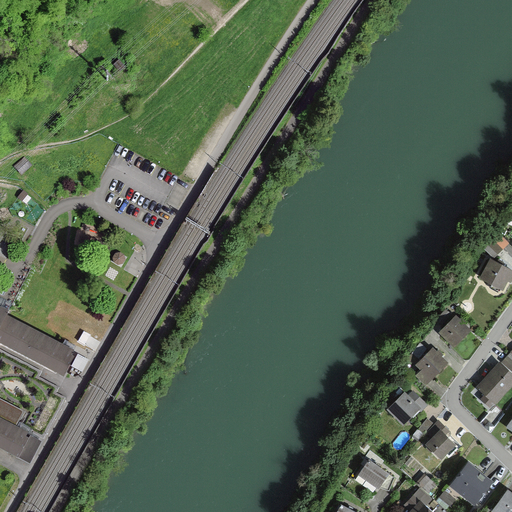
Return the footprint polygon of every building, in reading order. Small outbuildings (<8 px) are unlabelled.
[(74,56),(80,51),(69,41),(64,47),(74,56)] [(494,240),(503,249),(510,244),(500,234),(494,240)] [(494,258),(503,249),(494,240),(484,249),(494,258)] [(497,262),(490,258),(480,278),(503,291),(508,282),(511,283),(511,281),(511,269),(502,264),(500,263),(497,262)] [(452,314),(446,309),(436,319),(442,325),(452,314)] [(22,412),(0,401),(0,344),(62,377),(71,359),(68,358),(71,353),(4,319),(6,314),(0,311),(0,448),(17,458),(26,441),(23,439),(25,434),(14,428),(22,412)] [(460,319),(456,315),(439,333),(454,348),(471,330),(465,324),(467,322),(464,320),(461,317),(460,319)] [(414,364),(427,347),(420,342),(407,359),(414,364)] [(437,351),(433,347),(415,365),(421,371),(423,368),(433,379),(449,363),(442,357),(444,355),(441,352),(438,350),(437,351)] [(511,354),(510,353),(501,362),(511,372),(511,354)] [(511,372),(501,362),(500,361),(495,366),(493,369),(490,372),(476,387),(484,395),(480,399),(490,408),(494,404),(496,405),(511,386),(511,372)] [(426,386),(433,379),(423,368),(421,371),(415,375),(426,386)] [(413,390),(408,395),(411,397),(415,402),(420,397),(413,390)] [(408,395),(405,392),(387,409),(403,426),(419,410),(421,412),(428,405),(420,397),(415,402),(411,397),(408,395)] [(433,423),(427,418),(418,429),(424,433),(433,423)] [(445,427),(438,421),(427,432),(432,438),(440,430),(442,431),(445,427)] [(424,434),(424,433),(418,429),(412,436),(418,441),(424,434)] [(442,431),(440,430),(432,438),(425,445),(440,460),(448,453),(455,446),(456,445),(446,435),(444,433),(442,431)] [(457,448),(455,446),(448,453),(449,455),(457,448)] [(378,465),(369,459),(358,475),(379,490),(380,488),(389,474),(390,474),(378,465)] [(480,471),(468,462),(449,486),(474,506),(494,482),(480,471)] [(395,478),(389,474),(380,488),(389,491),(395,478)] [(424,474),(416,482),(429,494),(437,485),(424,474)] [(431,511),(432,511),(426,506),(432,499),(420,488),(404,506),(410,511),(409,511),(431,511)] [(491,511),(511,511),(511,492),(507,489),(491,511)] [(456,499),(445,490),(439,497),(450,506),(456,499)]
